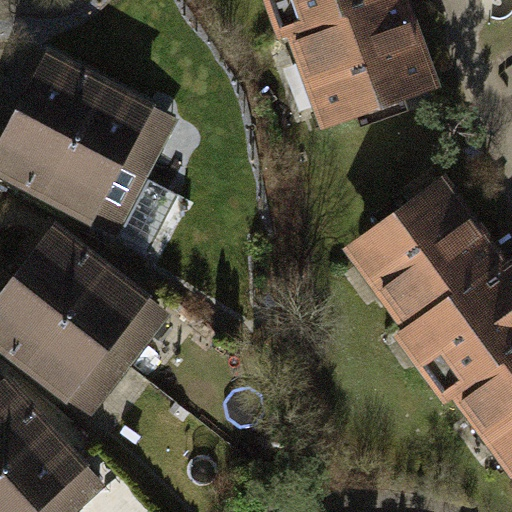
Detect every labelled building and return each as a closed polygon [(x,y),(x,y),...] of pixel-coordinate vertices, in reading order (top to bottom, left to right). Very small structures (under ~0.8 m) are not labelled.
[(257,0),(298,129),(431,87),(404,0),(257,0)] [(51,51),(21,107),(150,175),(180,118),(51,51)] [(0,171),(119,234),(150,175),(21,107),(0,148),(0,171)] [(341,257),(418,368),(511,304),(511,271),(450,182),(341,257)] [(58,225),(18,275),(132,365),(172,315),(58,225)] [(0,346),(90,417),(132,365),(18,275),(0,298),(0,346)] [(511,304),(418,368),(495,480),(511,468),(511,304)] [(11,378),(0,387),(0,462),(43,511),(77,511),(107,487),(11,378)] [(0,511),(43,511),(0,462),(0,511)]
